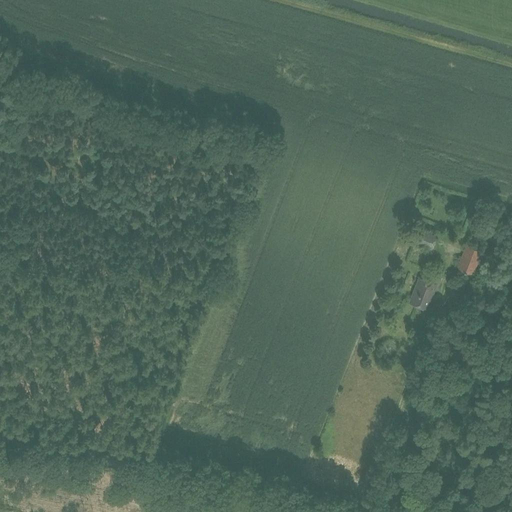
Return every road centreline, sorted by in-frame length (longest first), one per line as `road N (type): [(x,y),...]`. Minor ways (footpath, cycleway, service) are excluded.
road 1 (unclassified): [(338,511),(0,430)]
road 2 (track): [(439,305),(361,511)]
